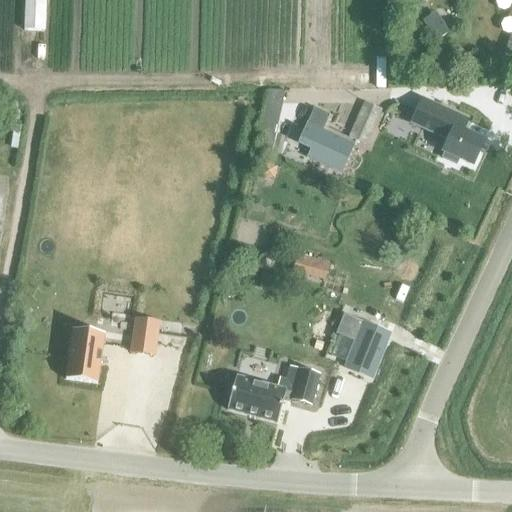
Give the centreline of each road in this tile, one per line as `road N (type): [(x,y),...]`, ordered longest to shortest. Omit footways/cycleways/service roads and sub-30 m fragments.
road 1 (unclassified): [(0,450),(403,488)]
road 2 (track): [(41,80),(382,83)]
road 3 (residential): [(403,488),(511,230)]
road 4 (track): [(0,324),(41,80)]
